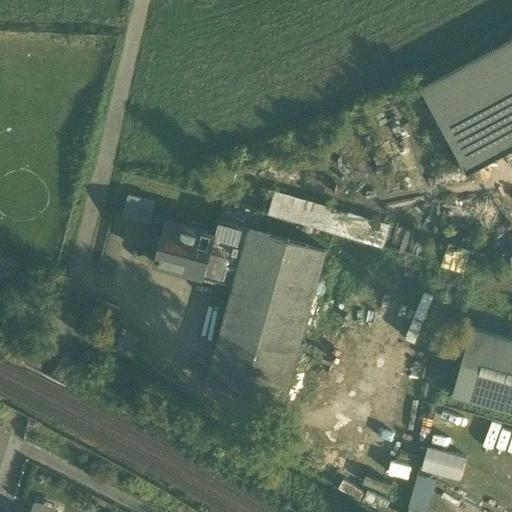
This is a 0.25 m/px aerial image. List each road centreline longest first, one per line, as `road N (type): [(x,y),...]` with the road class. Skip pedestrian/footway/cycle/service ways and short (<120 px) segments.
road 1 (residential): [(50,357),(141,0)]
road 2 (residential): [(10,443),(141,511)]
